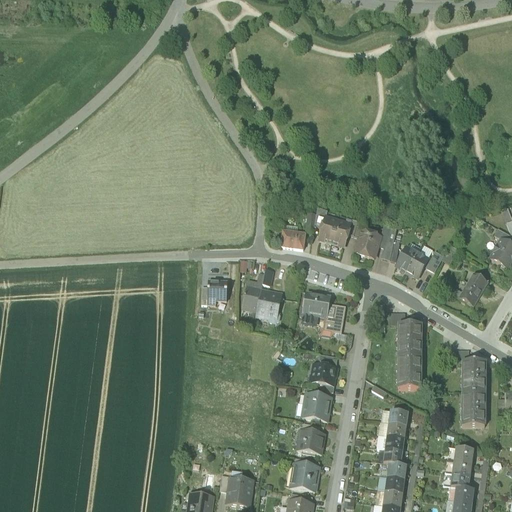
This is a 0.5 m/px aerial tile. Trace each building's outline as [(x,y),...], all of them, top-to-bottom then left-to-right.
[(315,227),(323,230),(325,221),(328,214),(317,211),(316,218),(315,227)] [(306,235),(313,236),(315,227),(316,218),(308,217),(306,235)] [(319,243),(331,247),(338,225),(325,221),(323,230),(319,243)] [(348,238),(353,239),(358,225),(353,224),(352,223),(350,228),(348,238)] [(350,228),(338,225),(331,247),(344,250),(348,238),(350,228)] [(364,226),(358,225),(353,239),(353,240),(359,242),(361,235),(364,226)] [(378,249),(384,251),(391,231),(383,230),(380,241),(378,249)] [(396,232),(391,231),(384,251),(381,262),(389,264),(391,257),(396,232)] [(494,239),(499,242),(503,235),(498,232),(494,239)] [(281,250),(303,253),(305,238),(283,235),(281,250)] [(355,256),(374,262),(378,249),(380,241),(361,235),(359,242),(355,256)] [(501,243),(510,248),(511,243),(511,239),(511,240),(503,235),(499,242),(501,243)] [(490,262),(507,272),(511,263),(511,250),(509,249),(510,248),(501,243),(490,262)] [(390,264),(395,266),(399,248),(393,247),(390,264)] [(406,277),(406,276),(417,256),(407,251),(396,270),(401,273),(401,274),(406,277)] [(441,263),(449,268),(456,257),(447,252),(443,260),(441,263)] [(417,256),(406,276),(418,282),(428,263),(417,256)] [(426,272),(434,276),(441,263),(443,260),(435,256),(426,272)] [(240,274),(250,275),(251,263),(242,263),(240,274)] [(262,288),(270,289),(271,285),(273,274),(266,273),(265,273),(262,288)] [(473,277),(468,286),(483,295),(488,286),(473,277)] [(456,293),(463,296),(465,293),(464,292),(468,286),(462,283),(456,293)] [(207,308),(215,309),(216,304),(226,304),(227,286),(208,286),(208,290),(207,308)] [(473,311),(483,295),(468,286),(464,292),(465,293),(463,296),(459,302),(461,303),(460,304),(465,308),(466,306),(473,311)] [(243,312),(257,315),(261,294),(262,291),(248,289),(243,312)] [(281,298),(261,294),(257,315),(256,319),(268,322),(270,325),(275,326),(278,324),(279,319),(277,316),(279,305),(283,303),(280,299),(281,298)] [(305,304),(303,317),(316,319),(326,321),(329,308),(330,301),(306,297),(306,299),(304,300),(303,303),(305,304)] [(323,334),(341,337),(345,310),(329,308),(326,321),(323,334)] [(315,322),(316,319),(303,317),(301,327),(313,329),(313,325),(314,325),(315,323),(315,322)] [(378,328),(398,329),(398,328),(404,328),(404,317),(379,317),(378,328)] [(398,393),(420,393),(420,373),(423,373),(423,367),(420,367),(421,341),(423,341),(423,335),(421,335),(421,328),(404,328),(398,328),(398,329),(398,337),(399,337),(399,352),(398,352),(398,369),(399,369),(399,384),(398,384),(398,393)] [(442,366),(462,366),(462,365),(468,365),(468,354),(442,354),(442,366)] [(318,368),(336,371),(337,361),(320,358),(318,368)] [(462,430),(484,430),(485,410),(487,410),(487,404),(485,404),(485,379),(487,379),(487,372),(485,372),(485,365),(468,365),(462,365),(462,366),(462,374),(463,374),(463,389),(462,389),(462,406),(463,406),(463,421),(462,421),(462,430)] [(314,386),(322,388),(333,389),(335,377),(336,377),(337,372),(336,371),(318,368),(314,368),(312,380),(315,380),(314,386)] [(334,390),(333,389),(322,388),(321,394),(329,395),(333,396),(334,390)] [(371,393),(383,400),(386,395),(374,388),(371,393)] [(312,400),(328,402),(329,395),(321,394),(314,393),(313,393),(312,400)] [(303,421),(326,425),(330,403),(328,402),(312,400),(307,399),(303,421)] [(381,427),(389,428),(391,416),(383,414),(381,427)] [(391,416),(389,428),(406,430),(407,417),(391,415),(391,416)] [(387,441),(389,428),(381,427),(379,440),(387,441)] [(307,435),(322,437),(323,431),(308,428),(307,435)] [(389,428),(387,441),(404,443),(406,430),(389,428)] [(297,455),(320,459),(324,438),(322,437),(307,435),(301,434),(299,447),(297,455)] [(379,453),(385,454),(387,441),(379,440),(377,453),(379,453)] [(387,441),(385,454),(402,456),(404,443),(387,441)] [(456,452),(455,465),(471,467),(473,454),(456,452)] [(381,466),(383,467),(385,454),(379,453),(377,466),(381,466)] [(385,454),(383,467),(389,467),(400,469),(402,456),(385,454)] [(295,468),(317,472),(318,465),(296,462),(295,468)] [(469,480),(471,467),(455,465),(453,478),(469,480)] [(379,480),(387,482),(389,467),(383,467),(381,466),(379,480)] [(389,467),(387,482),(404,484),(406,470),(400,469),(389,467)] [(291,491),(314,495),(318,472),(317,472),(295,468),(294,468),(291,491)] [(467,493),(469,480),(453,478),(451,491),(457,492),(467,493)] [(219,494),(229,495),(231,481),(221,480),(219,494)] [(387,482),(379,480),(377,495),(385,496),(387,482)] [(227,508),(249,511),(252,484),(231,481),(229,495),(228,496),(227,508)] [(402,498),(404,484),(387,482),(385,496),(402,498)] [(473,493),(467,493),(457,492),(456,496),(455,505),(471,508),(473,493)] [(385,496),(377,495),(375,509),(383,510),(385,496)] [(397,511),(399,511),(402,498),(385,496),(383,510),(397,511)] [(294,504),(311,507),(312,500),(295,498),(294,504)] [(210,511),(212,502),(191,499),(193,499),(190,511),(210,511)] [(288,511),(311,511),(312,507),(311,507),(294,504),(290,503),(288,511)]
